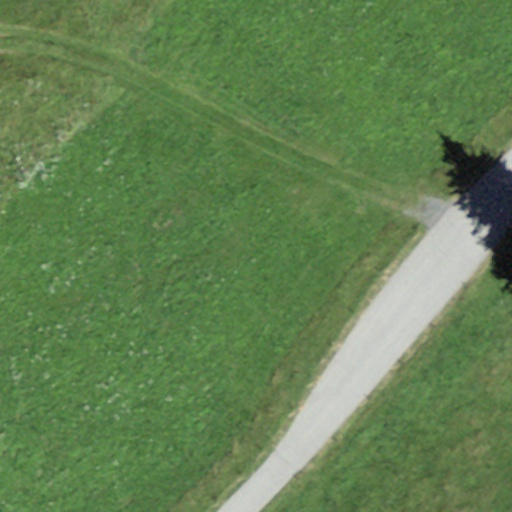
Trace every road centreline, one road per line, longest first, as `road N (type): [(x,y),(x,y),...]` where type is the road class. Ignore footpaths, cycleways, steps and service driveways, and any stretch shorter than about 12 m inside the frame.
road 1 (track): [(0,46),(108,68),(296,158),(445,214),(472,234)]
road 2 (unclassified): [(511,186),(243,511)]
